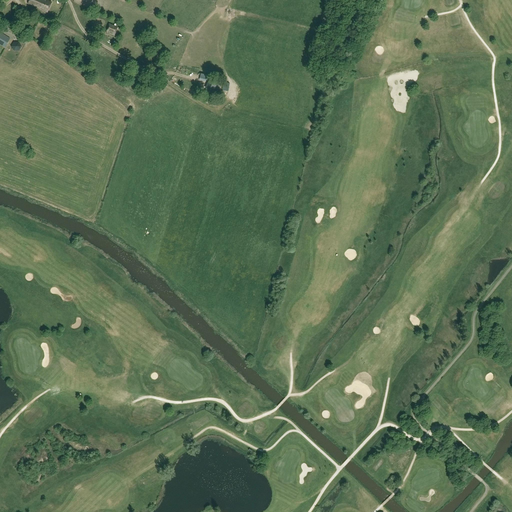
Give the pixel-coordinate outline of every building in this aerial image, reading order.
[(47,13),(52,3),(46,0),(29,0),(28,4),(47,13)] [(10,33),(15,25),(1,17),(0,18),(0,22),(3,24),(1,28),(10,33)] [(114,35),(117,26),(109,24),(106,33),(114,35)] [(0,44),(5,47),(10,39),(0,32),(0,44)] [(214,96),(216,88),(219,89),(220,84),(216,83),(215,86),(208,84),(205,94),(214,96)]
